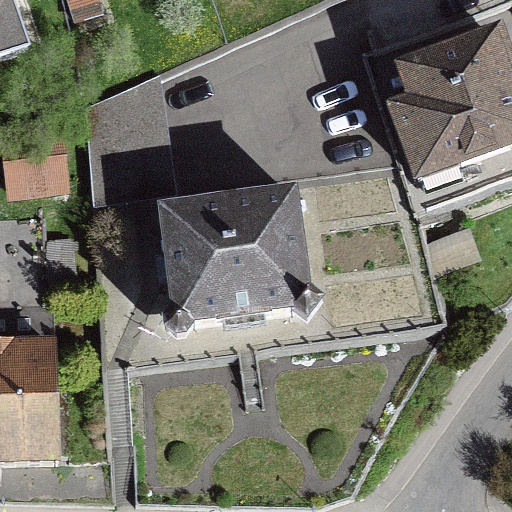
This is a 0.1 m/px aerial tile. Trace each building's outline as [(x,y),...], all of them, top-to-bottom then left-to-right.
[(0,0),(0,60),(27,52),(9,0),(0,0)] [(402,76),(415,109),(395,116),(418,182),(511,147),(511,82),(497,41),(402,76)] [(167,184),(154,83),(88,112),(94,195),(167,184)] [(5,135),(11,196),(63,190),(57,128),(5,135)] [(293,199),(161,216),(174,317),(164,327),(165,336),(176,343),(184,342),(192,330),(293,317),(306,327),(322,307),(308,297),(293,199)] [(43,250),(42,219),(0,220),(0,312),(44,311),(44,307),(44,286),(70,286),(69,250),(43,250)] [(0,467),(57,465),(50,306),(44,307),(44,311),(0,312),(0,467)]
